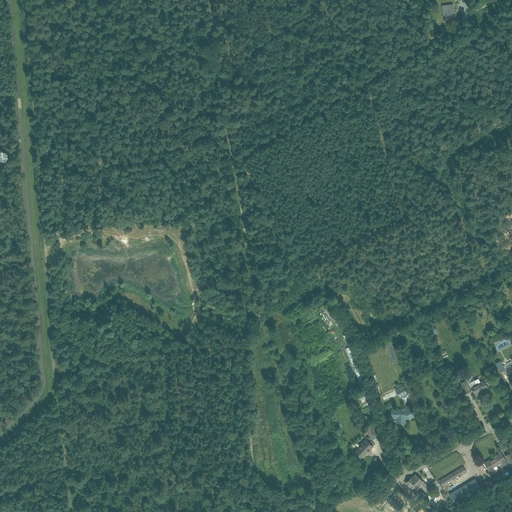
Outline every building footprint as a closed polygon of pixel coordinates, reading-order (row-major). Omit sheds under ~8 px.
[(453,4),(442,5),(444,18),(455,16),(454,11),(453,4)] [(478,315),(475,309),(474,310),(473,307),(470,309),(471,311),(472,311),(475,317),(478,315)] [(430,333),(437,330),(435,325),(427,328),(430,333)] [(511,360),(503,366),(500,360),(495,363),(500,372),(504,369),(507,368),(511,376),(511,374),(511,360)] [(471,387),(475,395),(481,391),(487,387),(487,386),(484,380),(480,382),(478,379),(474,381),(476,384),(471,387)] [(471,390),(465,380),(461,383),(466,393),(471,390)] [(403,384),(399,387),(395,389),(400,398),(408,394),(403,384)] [(365,389),(354,394),(356,399),(358,398),(360,403),(373,397),(369,387),(365,389)] [(414,416),(411,412),(409,408),(406,410),(391,409),(391,418),(397,418),(396,422),(405,423),(405,418),(410,419),(414,416)] [(373,422),(364,427),(365,430),(366,430),(369,436),(378,432),(373,422)] [(373,446),(370,443),(366,440),(363,443),(363,444),(355,452),(361,458),(366,452),(367,453),(373,446)] [(508,463),(506,460),(501,452),(484,463),(489,470),(491,473),(495,471),(493,467),(501,463),(503,466),(508,463)] [(439,483),(465,470),(462,464),(436,477),(439,483)] [(406,483),(414,491),(419,485),(420,486),(420,487),(421,487),(426,491),(429,488),(416,474),(413,477),(412,476),(406,483)] [(459,506),(470,500),(469,497),(482,489),(475,478),(449,494),(456,505),(458,504),(459,506)] [(429,499),(436,497),(433,490),(426,492),(429,499)] [(394,494),(387,502),(388,502),(397,511),(404,504),(404,503),(404,504),(394,495),(394,494)]
